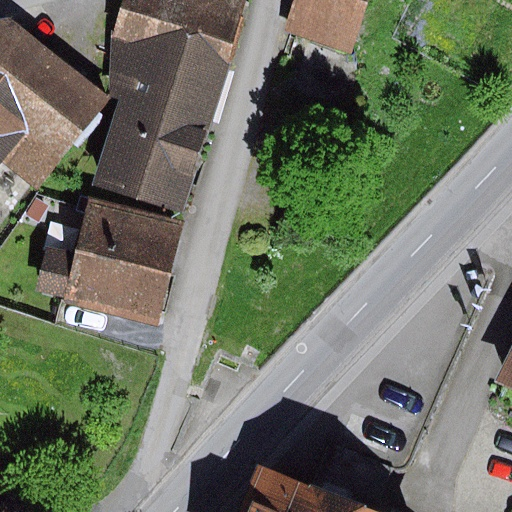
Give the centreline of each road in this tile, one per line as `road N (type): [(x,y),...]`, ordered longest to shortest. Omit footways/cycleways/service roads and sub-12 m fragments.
road 1 (residential): [(190,499),(159,469),(266,0)]
road 2 (tertiary): [(190,499),(511,148)]
